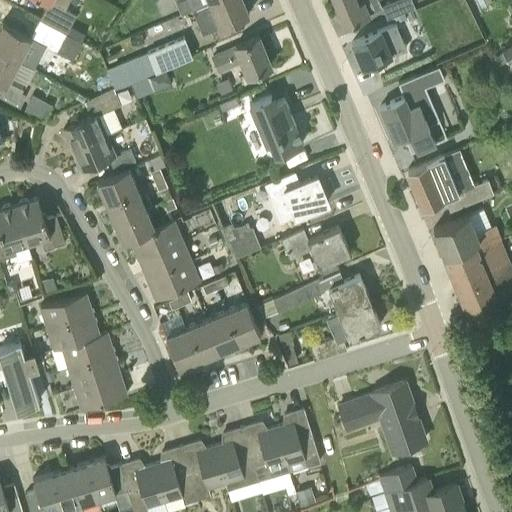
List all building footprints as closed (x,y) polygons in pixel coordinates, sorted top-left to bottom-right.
[(67,0),(48,0),(39,18),(65,32),(75,13),(64,7),(67,0)] [(243,0),(210,0),(192,8),(203,33),(249,13),(243,0)] [(379,0),(334,0),(345,25),(369,14),(363,0),(378,0),(378,1),(379,0)] [(411,0),(390,0),(380,5),(386,18),(402,10),(412,6),(414,6),(411,0)] [(415,13),(412,6),(402,10),(405,17),(415,13)] [(81,40),(65,32),(39,18),(30,35),(3,21),(0,26),(0,50),(18,60),(26,46),(39,53),(44,44),(56,50),(72,58),(81,40)] [(401,32),(398,24),(380,31),(380,30),(352,42),(362,65),(402,48),(396,34),(401,32)] [(270,64),(258,35),(212,55),(218,68),(241,59),(248,73),(270,64)] [(107,70),(109,73),(114,86),(130,80),(146,73),(154,70),(191,54),(183,37),(147,52),(119,63),(120,65),(107,70)] [(511,42),(502,48),(509,60),(511,58),(511,42)] [(12,72),(18,60),(0,50),(0,80),(5,83),(0,92),(0,95),(19,106),(26,93),(20,90),(26,79),(12,72)] [(509,60),(503,51),(499,53),(505,63),(509,60)] [(425,85),(444,78),(438,64),(416,73),(422,87),(425,85)] [(169,81),(165,70),(150,76),(155,87),(169,81)] [(116,93),(114,86),(109,73),(97,78),(103,91),(88,98),(84,100),(91,116),(63,128),(72,149),(107,134),(122,127),(114,107),(121,104),(116,93)] [(153,89),(146,73),(130,80),(137,96),(153,89)] [(394,138),(404,134),(411,150),(435,140),(419,102),(430,97),(425,85),(422,87),(416,73),(397,82),(403,96),(380,105),(394,138)] [(274,102),(270,93),(250,102),(267,143),(277,139),(281,149),(302,141),(284,97),(274,102)] [(39,119),(45,117),(52,104),(33,94),(24,110),(39,119)] [(235,95),(219,101),(222,109),(238,102),(235,95)] [(107,134),(72,149),(81,169),(109,157),(114,168),(136,158),(131,147),(116,154),(107,134)] [(407,169),(423,206),(452,194),(457,205),(489,191),(484,180),(458,191),(442,154),(407,169)] [(105,200),(137,187),(128,167),(97,180),(105,200)] [(163,176),(159,167),(150,171),(154,180),(163,176)] [(298,182),(293,171),(264,183),(270,195),(275,208),(289,202),(294,215),(328,201),(317,174),(298,182)] [(163,176),(154,180),(158,189),(167,185),(163,176)] [(146,207),(137,187),(105,200),(114,221),(146,207)] [(15,203),(27,241),(41,237),(44,248),(65,242),(56,213),(44,217),(37,196),(15,203)] [(167,209),(176,206),(172,196),(163,200),(167,209)] [(234,225),(222,197),(212,201),(236,256),(260,246),(252,226),(246,228),(243,223),(240,224),(234,225)] [(14,245),(27,241),(15,203),(0,208),(0,258),(16,254),(14,245)] [(123,241),(130,238),(130,237),(154,227),(154,226),(146,207),(114,221),(123,241)] [(475,247),(496,238),(491,227),(474,234),(466,214),(433,228),(449,266),(478,255),(475,247)] [(130,237),(130,238),(138,258),(183,239),(174,218),(154,226),(154,227),(130,237)] [(349,250),(338,225),(308,238),(304,228),(281,237),(290,258),(311,249),(323,276),(340,269),(336,257),(349,250)] [(511,301),(511,275),(496,238),(475,247),(478,255),(449,266),(471,318),(511,301)] [(147,278),(191,259),(183,239),(138,258),(147,278)] [(191,259),(147,278),(155,298),(200,279),(191,259)] [(339,311),(370,298),(359,273),(328,286),(339,311)] [(228,283),(225,274),(213,279),(217,287),(228,283)] [(57,285),(56,280),(49,276),(43,278),(46,289),(57,285)] [(294,302),(323,290),(318,277),(289,290),(272,296),(273,298),(277,309),(278,309),(294,302)] [(18,287),(16,281),(12,279),(5,281),(8,290),(18,287)] [(205,292),(217,287),(213,279),(202,284),(205,292)] [(178,291),(180,295),(183,303),(191,300),(186,288),(178,291)] [(40,306),(47,326),(92,312),(86,291),(40,306)] [(172,308),(183,303),(180,295),(168,300),(172,308)] [(263,314),(277,309),(273,298),(259,304),(263,314)] [(380,323),(370,298),(339,311),(349,336),(380,323)] [(226,310),(239,341),(259,333),(246,301),(226,310)] [(219,350),(239,341),(226,310),(206,318),(219,350)] [(54,348),(62,346),(62,345),(99,333),(92,312),(47,326),(54,348)] [(164,319),(168,331),(187,324),(183,312),(164,319)] [(186,326),(199,358),(219,350),(206,318),(186,326)] [(199,358),(186,326),(165,334),(178,366),(199,358)] [(62,345),(62,346),(68,366),(113,351),(107,330),(99,333),(62,345)] [(315,358),(346,348),(341,333),(310,343),(315,358)] [(24,353),(20,340),(0,346),(0,366),(5,365),(18,407),(39,400),(29,369),(39,366),(34,350),(24,353)] [(296,359),(290,343),(281,346),(287,362),(296,359)] [(120,372),(113,351),(68,366),(75,387),(120,372)] [(48,380),(55,377),(53,370),(46,373),(48,380)] [(127,393),(120,372),(75,387),(81,407),(127,393)] [(425,438),(404,379),(372,391),(372,392),(339,404),(347,426),(380,414),(393,449),(425,438)] [(284,423),(275,425),(286,462),(289,470),(319,460),(303,406),(301,407),(301,408),(284,413),(284,423)] [(244,424),(242,425),(258,479),(271,475),(272,479),(290,473),(289,470),(286,462),(275,425),(266,428),(261,420),(244,426),(244,424)] [(227,488),(258,479),(242,425),(240,426),(240,427),(223,432),(223,441),(214,444),(225,481),(227,488)] [(183,443),(180,444),(197,498),(210,494),(208,486),(225,481),(214,444),(205,447),(200,439),(183,444),(183,443)] [(184,502),(197,498),(180,444),(178,444),(179,445),(161,451),(161,460),(153,463),(164,499),(181,494),(184,502)] [(105,455),(86,461),(97,497),(114,492),(119,508),(132,504),(127,488),(120,463),(108,466),(105,457),(106,457),(105,455)] [(164,499),(153,463),(144,465),(139,458),(122,463),(121,462),(120,463),(127,488),(132,504),(134,511),(148,511),(147,505),(164,499)] [(69,466),(80,502),(97,497),(86,461),(69,466)] [(379,474),(385,490),(415,480),(410,464),(379,474)] [(51,472),(62,508),(63,508),(63,511),(82,511),(80,502),(69,466),(51,472)] [(48,511),(62,508),(51,472),(32,478),(33,479),(36,488),(26,491),(31,511),(48,511)] [(415,480),(385,490),(382,491),(389,511),(410,511),(426,507),(427,511),(465,511),(456,481),(432,489),(427,476),(415,480)] [(0,511),(3,511),(9,510),(9,511),(22,511),(14,482),(2,486),(0,479),(0,511)] [(315,499),(310,484),(295,489),(299,504),(315,499)]
